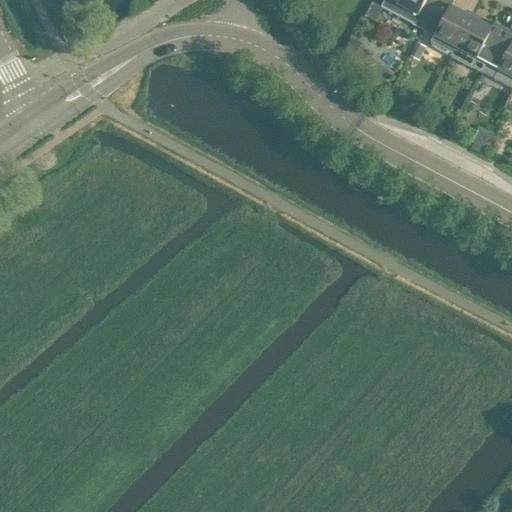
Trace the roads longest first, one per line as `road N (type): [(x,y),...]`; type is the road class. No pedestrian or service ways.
road 1 (tertiary): [(230,37),(288,65),(354,126),(511,210)]
road 2 (tertiary): [(32,110),(149,42),(182,32),(230,37)]
